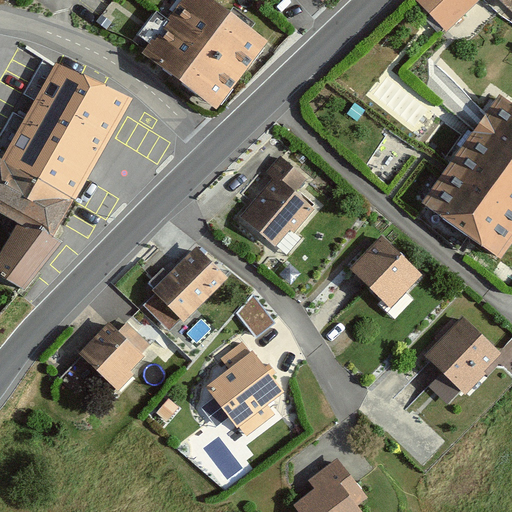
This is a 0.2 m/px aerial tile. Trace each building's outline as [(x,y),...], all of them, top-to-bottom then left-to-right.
[(261,45),(199,0),(175,0),(133,54),(203,115),(261,45)] [(418,0),(446,28),(475,0),(418,0)] [(511,0),(499,0),(511,12),(511,11),(511,0)] [(0,81),(103,142),(123,102),(19,41),(15,46),(0,38),(0,81)] [(42,240),(103,142),(0,81),(0,219),(9,224),(0,237),(0,283),(15,295),(52,251),(42,240)] [(511,104),(500,96),(425,204),(501,257),(511,241),(511,104)] [(268,252),(305,209),(285,191),(297,179),(276,159),(252,183),(262,193),(235,224),(268,252)] [(411,272),(375,239),(341,275),(377,308),(411,272)] [(174,324),(220,280),(189,248),(143,292),(174,324)] [(495,358),(457,319),(417,357),(455,397),(495,358)] [(145,357),(107,321),(70,359),(108,396),(145,357)] [(240,436),(269,413),(262,403),(277,391),(249,356),(250,355),(238,341),(215,360),(222,369),(199,388),(232,428),(232,427),(240,436)] [(290,506),(294,511),(351,511),(344,501),(355,492),(331,459),(301,480),(310,492),(290,506)]
